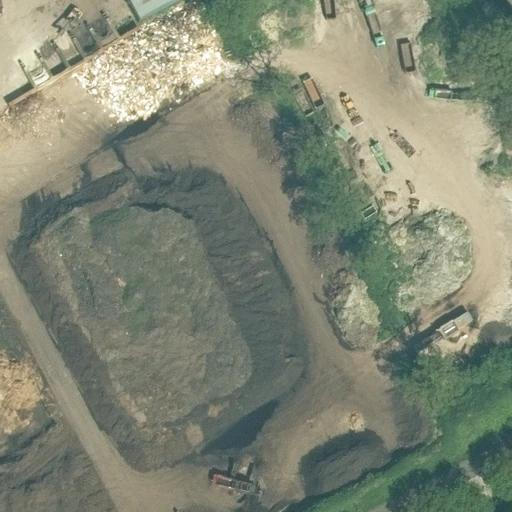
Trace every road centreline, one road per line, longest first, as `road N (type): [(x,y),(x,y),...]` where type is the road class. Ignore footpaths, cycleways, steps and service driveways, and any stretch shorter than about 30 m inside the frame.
road 1 (unknown): [(0,254),(122,480)]
road 2 (unclassified): [(389,511),(511,447)]
